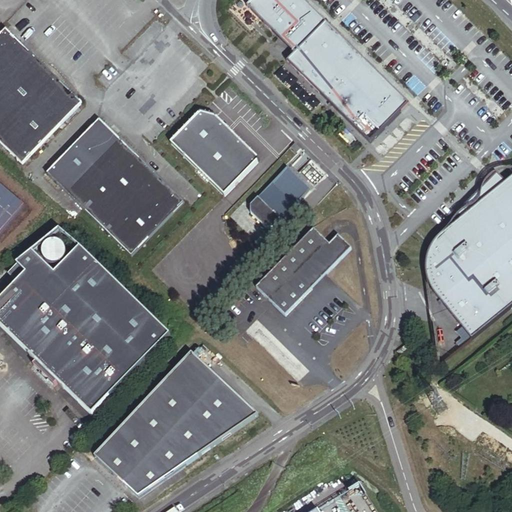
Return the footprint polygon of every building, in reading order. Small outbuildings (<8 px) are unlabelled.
[(295,56),(326,25),(302,1),(303,0),(255,0),(247,8),(295,56)] [(326,25),(295,56),(287,63),(370,145),(408,106),(326,25)] [(83,107),(4,33),(0,37),(0,147),(23,170),(83,107)] [(249,136),(210,101),(168,147),(226,200),(259,163),(240,146),(249,136)] [(187,207),(98,123),(46,177),(135,261),(187,207)] [(280,171),(241,210),(264,233),(303,194),(280,171)] [(458,214),(463,219),(443,235),(438,243),(433,251),(431,259),(430,269),(430,276),(431,281),(433,289),(436,297),(439,301),(437,302),(439,304),(440,303),(472,342),(511,309),(511,179),(506,184),(498,174),(458,214)] [(0,226),(17,206),(0,191),(0,226)] [(308,231),(249,292),(277,319),(344,250),(332,237),(323,246),(308,231)] [(0,301),(0,330),(92,415),(172,338),(60,233),(15,268),(26,277),(0,301)] [(256,419),(189,360),(89,462),(132,501),(256,419)]
